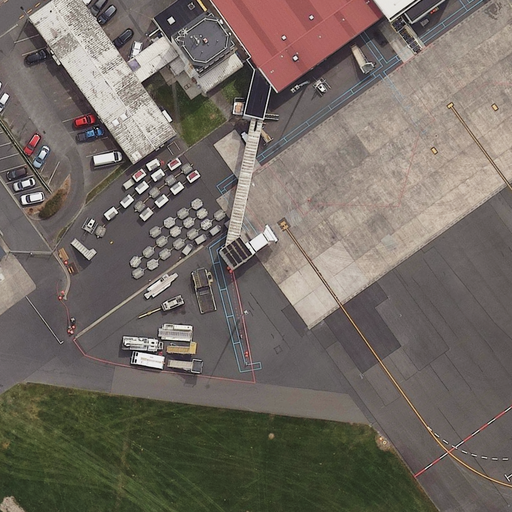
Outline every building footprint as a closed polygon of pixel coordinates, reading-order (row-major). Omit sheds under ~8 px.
[(134,77),(79,0),(59,0),(28,23),(131,168),(133,171),(177,140),(141,89),(177,63),(202,99),(243,70),(193,0),(187,0),(153,24),(163,38),(133,59),(142,71),(134,77)] [(209,0),(251,57),(247,60),(255,70),(245,115),(252,117),(264,120),(272,85),(277,92),(385,16),(390,23),(404,12),(412,23),(444,0),(209,0)] [(264,120),(252,117),(225,247),(239,237),(264,120)] [(248,250),(239,237),(225,247),(219,251),(233,270),(253,255),(248,250)] [(0,267),(8,262),(3,254),(0,250),(0,267)]
